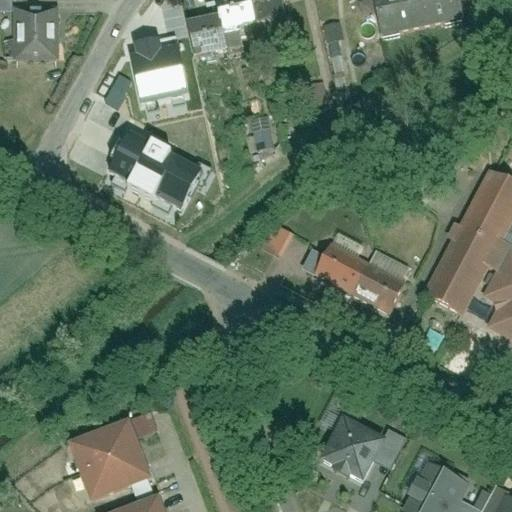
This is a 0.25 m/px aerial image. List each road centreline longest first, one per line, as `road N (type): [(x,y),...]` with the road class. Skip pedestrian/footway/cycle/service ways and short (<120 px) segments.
road 1 (residential): [(238,297),(511,441)]
road 2 (residential): [(42,179),(238,297)]
road 3 (residential): [(289,511),(230,368),(227,339),(238,297)]
road 4 (residential): [(42,179),(99,57),(137,0)]
